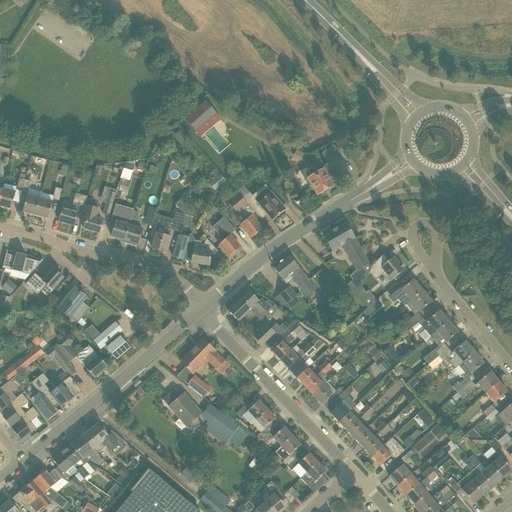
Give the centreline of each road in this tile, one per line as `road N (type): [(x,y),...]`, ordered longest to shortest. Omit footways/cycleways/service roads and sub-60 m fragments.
road 1 (tertiary): [(20,461),(198,310)]
road 2 (residential): [(356,471),(198,310)]
road 3 (residential): [(203,307),(177,279),(0,228)]
road 4 (tertiary): [(203,307),(349,201)]
